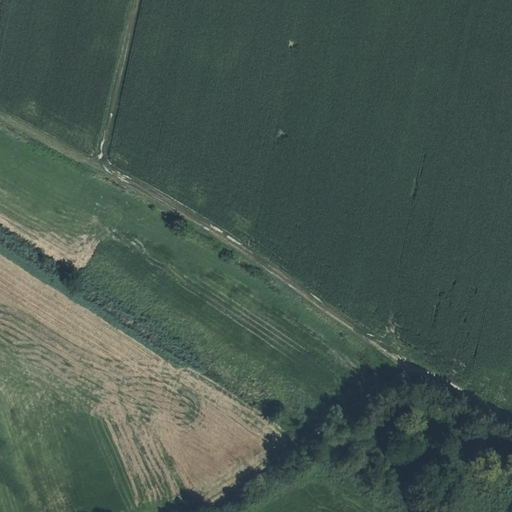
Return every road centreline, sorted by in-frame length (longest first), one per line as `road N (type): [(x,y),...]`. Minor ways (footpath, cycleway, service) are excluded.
road 1 (track): [(0,110),(199,221),(413,366),(511,419)]
road 2 (track): [(191,511),(413,366)]
road 3 (track): [(135,0),(105,166)]
